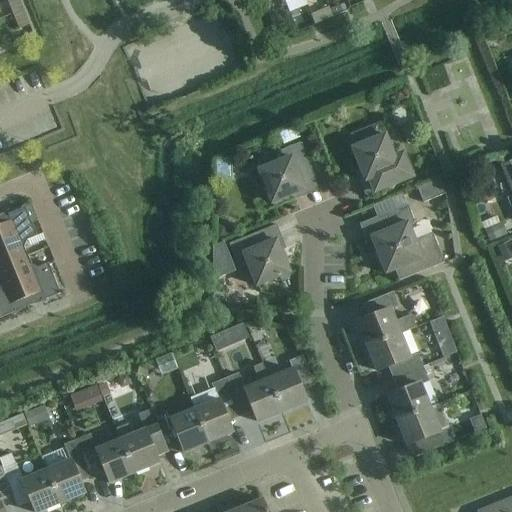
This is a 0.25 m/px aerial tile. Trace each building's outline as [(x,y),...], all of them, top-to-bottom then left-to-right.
[(5,0),(12,15),(22,11),(17,0),(5,0)] [(22,11),(12,15),(18,30),(29,26),(22,11)] [(368,180),(374,194),(412,178),(402,154),(393,158),(384,136),(352,149),(365,182),(368,180)] [(258,171),(271,204),(304,191),(302,187),(315,182),(300,144),(276,154),(279,163),(258,171)] [(511,163),(501,168),(507,182),(511,179),(511,196),(507,199),(511,212),(511,163)] [(439,180),(416,189),(422,204),(445,195),(439,180)] [(385,275),(394,272),(399,283),(444,264),(432,235),(415,242),(409,227),(414,225),(407,206),(358,225),(366,244),(371,242),(385,275)] [(0,240),(10,264),(26,257),(25,253),(23,249),(26,241),(28,240),(36,237),(23,207),(5,214),(6,217),(0,219),(0,240)] [(247,266),(256,287),(288,274),(275,241),(271,243),(266,230),(228,245),(238,269),(247,266)] [(0,267),(10,264),(0,240),(0,267)] [(10,264),(27,306),(27,305),(40,300),(41,303),(59,295),(47,265),(40,268),(37,269),(30,266),(28,261),(26,257),(10,264)] [(10,264),(0,267),(0,319),(14,313),(13,311),(26,306),(27,306),(10,264)] [(356,323),(366,348),(399,335),(399,334),(415,328),(410,315),(394,322),(389,311),(398,308),(392,294),(362,306),(367,319),(356,323)] [(408,359),(399,335),(366,348),(376,372),(387,368),(393,381),(422,368),(417,355),(408,359)] [(291,371),(268,381),(281,413),(306,403),(301,392),(314,387),(301,357),(288,363),(291,371)] [(257,423),(281,413),(268,381),(262,365),(252,369),(259,385),(244,391),(238,375),(224,380),(240,417),(252,412),(257,423)] [(386,397),(396,422),(429,409),(437,406),(422,368),(393,381),(397,393),(386,397)] [(194,411),(207,444),(232,433),(227,422),(240,417),(224,380),(211,386),(213,391),(190,401),(194,411)] [(429,409),(396,422),(406,447),(417,442),(423,455),(452,443),(447,429),(438,433),(429,409)] [(152,453),(166,448),(153,418),(154,418),(151,410),(137,416),(144,432),(132,437),(127,426),(115,431),(120,442),(133,474),(157,464),(152,453)] [(207,444),(194,411),(170,421),(167,413),(154,418),(153,418),(166,448),(178,443),(183,454),(207,444)] [(76,441),(92,478),(104,473),(109,484),(133,474),(120,442),(96,451),(90,435),(76,441)] [(79,483),(92,478),(76,441),(63,446),(64,449),(40,458),(46,472),(59,504),(84,494),(79,483)] [(16,466),(2,471),(12,498),(17,509),(30,503),(33,511),(40,511),(59,504),(46,472),(22,482),(16,466)] [(0,511),(4,511),(0,503),(12,498),(2,471),(1,468),(0,468),(0,511)] [(266,511),(261,500),(237,510),(237,511),(266,511)] [(478,511),(508,511),(504,501),(478,511)]
